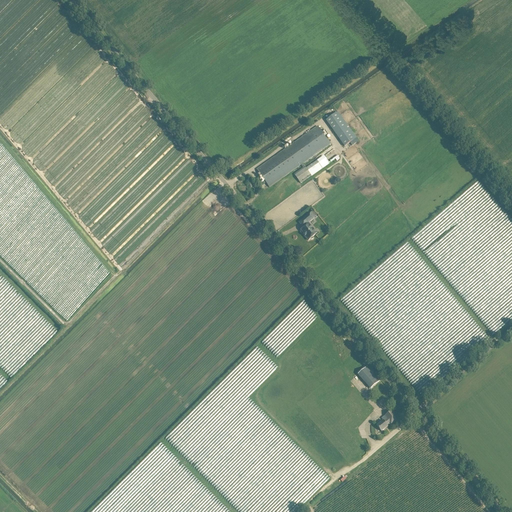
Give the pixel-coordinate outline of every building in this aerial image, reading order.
[(357,138),(338,112),(325,121),(344,147),(357,138)] [(318,126),(261,167),(257,170),(269,187),(301,165),(303,168),(294,174),(301,184),(312,176),(303,164),(330,144),(318,126)] [(304,219),(308,223),(314,218),(310,214),(304,219)] [(305,235),(304,235),(308,241),(317,233),(309,224),(301,230),(305,235)] [(305,358),(261,397),(280,418),(284,415),(330,467),(361,439),(344,419),(350,414),(360,425),(368,418),(367,416),(374,410),(341,371),(333,378),(335,381),(327,388),(334,396),(333,397),(314,374),(337,354),(315,329),(295,347),(305,358)] [(380,381),(367,367),(358,374),(371,389),(380,381)] [(392,411),(385,416),(387,419),(384,422),(383,421),(377,426),(381,431),(388,426),(386,425),(390,422),(391,424),(398,419),(392,411)]
